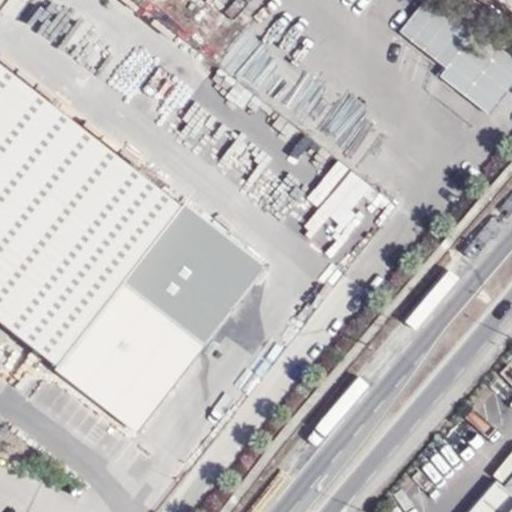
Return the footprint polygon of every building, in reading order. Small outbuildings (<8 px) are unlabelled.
[(425,0),(399,33),(447,70),(444,73),(469,93),(464,98),(489,116),(511,86),(511,59),(476,31),(473,35),(428,0),(425,0)] [(38,21),(54,32),(66,16),(49,4),(38,21)] [(201,337),(120,274),(175,201),(0,64),(0,318),(134,422),(201,337)] [(444,73),(440,79),(464,98),(469,93),(444,73)] [(511,511),(511,494),(498,483),(473,511),(511,511)]
